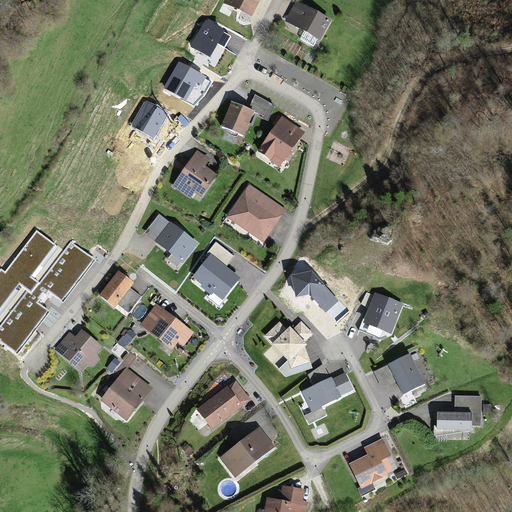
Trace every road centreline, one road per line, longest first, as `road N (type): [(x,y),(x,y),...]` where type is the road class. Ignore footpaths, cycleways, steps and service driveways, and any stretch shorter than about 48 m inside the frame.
road 1 (residential): [(241,65),(156,170),(108,263),(33,358)]
road 2 (residential): [(221,341),(289,244),(318,125),(308,102),(241,65)]
road 3 (track): [(511,49),(429,70),(397,120),(380,170),(293,232)]
road 4 (residential): [(132,511),(146,441),(221,341)]
road 5 (residential): [(221,341),(286,421),(307,461)]
